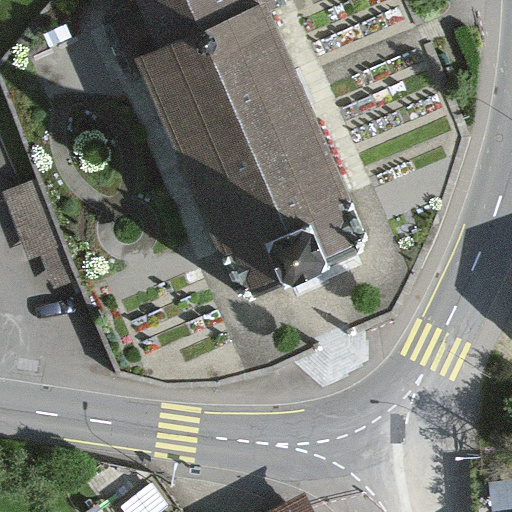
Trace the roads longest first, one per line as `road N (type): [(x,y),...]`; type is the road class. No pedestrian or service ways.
road 1 (tertiary): [(0,407),(377,457)]
road 2 (tertiary): [(377,457),(437,349),(511,167)]
